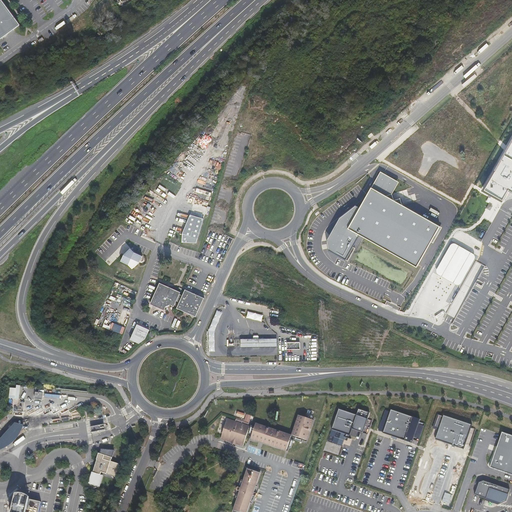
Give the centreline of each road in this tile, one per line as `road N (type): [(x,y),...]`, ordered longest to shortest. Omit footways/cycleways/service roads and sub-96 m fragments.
road 1 (motorway): [(96,366),(35,341),(21,318),(21,296),(47,228),(151,104)]
road 2 (motorway): [(0,234),(249,0)]
road 3 (motorway): [(220,0),(0,207)]
road 4 (residential): [(511,31),(342,180)]
road 5 (motorway): [(0,255),(151,104)]
road 6 (primary): [(511,394),(434,374),(337,371)]
road 7 (motorway): [(216,0),(73,93)]
road 8 (motorway): [(151,104),(253,0)]
road 9 (primary): [(202,390),(337,371)]
road 10 (primary): [(337,371),(202,365)]
road 11 (primary): [(6,346),(133,385)]
